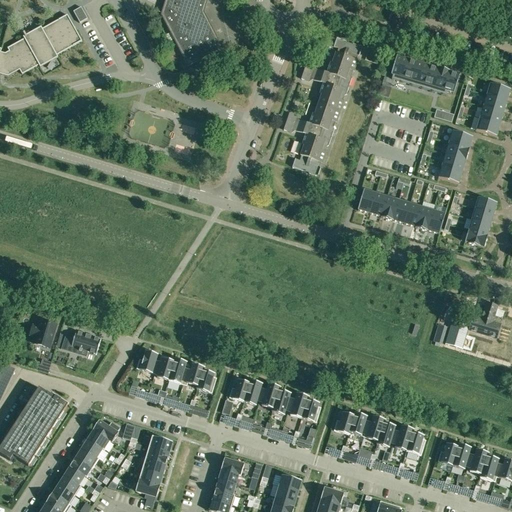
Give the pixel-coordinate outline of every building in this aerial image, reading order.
[(165,0),(163,7),(160,15),(168,29),(187,67),(222,49),(209,24),(203,13),(207,0),(165,0)] [(82,7),(74,12),(80,23),(88,19),(82,7)] [(0,74),(7,77),(19,70),(22,75),(38,66),(40,68),(58,58),(57,56),(82,42),(67,16),(42,29),(41,27),(29,34),(28,32),(24,34),(24,33),(22,34),(24,37),(23,37),(24,39),(7,49),(9,52),(5,54),(0,53),(1,49),(0,49),(0,74)] [(330,63),(326,73),(324,79),(340,84),(348,87),(351,78),(351,77),(352,72),(353,72),(357,61),(356,61),(357,56),(359,57),(362,48),(352,45),(345,43),(336,39),(333,48),(336,49),(331,64),(330,63)] [(368,51),(365,61),(380,67),(384,57),(368,51)] [(393,61),(390,70),(392,70),(390,76),(392,76),(391,80),(445,96),(446,92),(454,94),(458,81),(459,81),(459,79),(458,78),(459,76),(449,72),(438,69),(396,57),(395,62),(393,61)] [(306,64),(303,72),(311,74),(312,69),(313,66),(306,64)] [(340,84),(324,79),(326,73),(312,69),(311,74),(309,80),(323,84),(319,94),(321,95),(317,105),(339,113),(343,102),(342,102),(344,96),(345,95),(348,87),(340,84)] [(309,80),(311,74),(303,72),(300,80),(308,82),(309,80)] [(489,85),(486,97),(506,103),(510,91),(489,85)] [(506,103),(486,97),(482,108),(503,114),(506,103)] [(293,125),(291,131),(305,135),(307,130),(322,135),(331,138),(334,129),(333,128),(335,123),(336,123),(339,113),(317,105),(314,115),(312,114),(309,125),(295,120),(293,125)] [(479,120),(499,126),(503,114),(482,108),(479,120)] [(453,116),(436,110),(435,115),(434,118),(451,123),(453,116)] [(293,125),(295,120),(296,117),(288,115),(286,123),(293,125)] [(496,138),(499,126),(479,120),(475,132),(496,138)] [(293,125),(286,123),(283,131),(290,133),(291,131),(293,125)] [(328,146),(331,138),(322,135),(307,130),(305,135),(301,146),(303,146),(298,161),(294,160),(291,169),(300,172),(307,174),(317,178),(320,169),(319,168),(321,163),(322,164),(326,153),(324,153),(327,147),(328,146)] [(452,132),(448,144),(469,150),(472,138),(452,132)] [(445,156),(466,162),(469,150),(448,144),(445,156)] [(465,162),(466,162),(445,156),(441,167),(462,173),(465,162)] [(462,173),(441,167),(438,179),(458,185),(462,173)] [(357,211),(369,215),(375,194),(363,191),(357,211)] [(387,198),(375,194),(369,215),(380,218),(381,219),(387,198)] [(381,219),(392,222),(398,201),(387,198),(381,219)] [(474,210),(493,216),(497,204),(478,198),(474,210)] [(410,205),(398,201),(392,222),(393,222),(404,225),(410,205)] [(415,229),(421,208),(410,205),(404,225),(415,228),(414,229),(415,229)] [(427,232),(433,212),(421,208),(415,229),(427,232)] [(493,216),(474,210),(471,221),(490,226),(493,216)] [(433,212),(427,232),(427,233),(427,232),(439,236),(445,215),(433,212)] [(490,226),(471,221),(468,232),(487,238),(487,237),(490,226)] [(487,238),(468,232),(464,243),(468,244),(468,245),(480,248),(484,249),(487,238)] [(473,317),(469,331),(496,339),(500,325),(492,323),(497,307),(485,304),(481,320),(473,317)] [(33,344),(49,349),(56,326),(40,321),(38,328),(33,326),(30,336),(35,338),(33,344)] [(81,350),(96,355),(101,340),(76,332),(74,338),(66,336),(61,350),(79,355),(81,350)] [(136,370),(154,376),(158,362),(156,361),(157,355),(145,352),(142,362),(139,361),(136,370)] [(168,382),(175,360),(174,359),(174,362),(163,359),(162,363),(158,362),(154,376),(157,377),(157,378),(168,382)] [(168,382),(182,386),(187,370),(184,369),(186,363),(175,360),(168,382)] [(3,364),(0,371),(0,385),(6,388),(11,376),(4,373),(7,366),(3,364)] [(191,370),(187,370),(182,386),(186,387),(187,385),(197,387),(196,390),(197,390),(204,368),(192,365),(191,370)] [(204,368),(197,390),(212,395),(216,379),(213,378),(214,375),(203,371),(204,368)] [(244,404),(250,381),(249,384),(238,381),(235,390),(232,389),(229,399),(244,404)] [(259,403),(264,389),(260,388),(262,385),(250,381),(244,404),(255,407),(256,402),(259,403)] [(264,389),(259,403),(262,404),(262,407),(272,410),(272,413),(280,388),(268,385),(267,390),(264,389)] [(131,388),(129,395),(135,397),(137,389),(131,388)] [(280,388),(272,413),(283,417),(285,412),(288,413),(292,399),(289,398),(290,394),(279,391),(280,388)] [(31,461),(68,405),(52,395),(51,396),(41,390),(2,449),(15,457),(18,453),(31,461)] [(147,401),(154,404),(157,396),(149,394),(147,401)] [(290,416),(301,420),(308,398),(297,394),(295,400),(292,399),(288,413),(291,414),(290,416)] [(179,399),(172,397),(169,408),(175,410),(179,399)] [(308,398),(301,420),(316,424),(321,409),(317,408),(318,404),(307,401),(308,398)] [(333,432),(348,436),(355,414),(354,414),(354,417),(343,413),(340,423),(336,422),(333,432)] [(363,439),(368,422),(365,421),(366,417),(355,414),(348,436),(349,436),(349,433),(360,437),(361,435),(364,436),(363,438),(363,439)] [(242,417),(240,423),(236,421),(234,428),(239,429),(251,432),(254,421),(242,417)] [(371,423),(368,422),(363,439),(377,443),(376,446),(377,446),(384,421),(373,417),(371,423)] [(389,444),(392,445),(397,431),(394,431),(395,427),(384,424),(385,421),(384,421),(377,446),(388,449),(389,444)] [(93,431),(112,444),(118,434),(117,434),(120,430),(111,424),(108,428),(99,422),(93,431)] [(406,452),(413,430),(401,427),(400,432),(397,431),(392,445),(395,446),(395,449),(406,452)] [(413,430),(406,452),(421,457),(425,441),(422,440),(423,436),(412,433),(413,430)] [(93,432),(87,440),(104,451),(110,443),(112,444),(93,431),(92,431),(93,432)] [(148,448),(169,455),(172,443),(152,437),(148,448)] [(315,439),(308,437),(307,437),(306,442),(304,449),(311,451),(315,439)] [(104,452),(104,451),(87,440),(81,449),(98,461),(99,460),(97,459),(102,450),(104,452)] [(452,467),(459,445),(458,445),(457,448),(447,445),(444,454),(440,453),(437,463),(452,467)] [(459,445),(452,467),(463,471),(464,468),(467,469),(471,455),(468,454),(470,448),(459,445)] [(148,448),(145,459),(165,466),(169,455),(148,448)] [(75,459),(92,470),(98,461),(81,449),(75,459)] [(471,455),(467,469),(470,470),(469,473),(480,476),(479,479),(480,479),(487,454),(476,450),(474,456),(471,455)] [(494,483),(500,465),(497,464),(498,460),(487,457),(488,454),(487,454),(480,479),(494,483)] [(75,459),(70,468),(87,479),(92,470),(75,459)] [(142,470),(162,476),(165,466),(145,459),(142,470)] [(221,470),(241,476),(244,465),(224,459),(221,470)] [(503,466),(500,465),(494,483),(495,483),(496,479),(511,483),(511,462),(505,460),(503,466)] [(86,479),(87,479),(70,468),(64,477),(81,488),(81,487),(79,486),(84,478),(86,479)] [(142,470),(138,481),(159,488),(160,487),(159,487),(162,476),(142,470)] [(221,471),(218,481),(235,486),(238,476),(240,477),(241,476),(221,470),(221,471)] [(418,475),(413,473),(410,480),(416,482),(418,475)] [(282,476),(278,488),(298,493),(301,482),(282,476)] [(75,497),(81,488),(64,477),(58,486),(75,497)] [(156,499),(159,488),(138,481),(135,492),(156,499)] [(215,491),(234,497),(234,496),(232,496),(235,486),(218,481),(215,491)] [(447,491),(449,485),(445,484),(445,483),(442,483),(440,489),(447,491)] [(52,495),(71,507),(69,505),(75,497),(58,486),(52,494),(52,495)] [(298,493),(278,488),(275,498),(294,504),(298,493)] [(340,506),(344,495),(324,489),(320,500),(340,506)] [(234,497),(215,491),(212,501),(231,507),(234,497)] [(67,511),(71,507),(52,495),(46,504),(58,511),(67,511)] [(293,509),(294,504),(275,498),(272,509),(280,511),(292,511),(294,509),(293,509)] [(320,500),(321,501),(317,511),(320,511),(338,511),(340,506),(320,500)] [(229,511),(231,507),(212,501),(208,511),(229,511)] [(376,511),(400,511),(399,511),(400,508),(380,502),(376,511)] [(510,504),(502,502),(500,508),(508,510),(510,504)]
